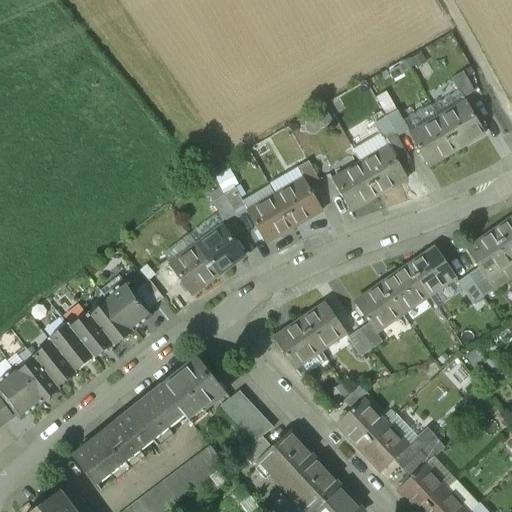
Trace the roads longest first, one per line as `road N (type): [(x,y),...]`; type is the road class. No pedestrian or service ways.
road 1 (residential): [(217,313),(338,253),(511,193)]
road 2 (residential): [(0,477),(217,313)]
road 3 (residential): [(399,511),(217,313)]
